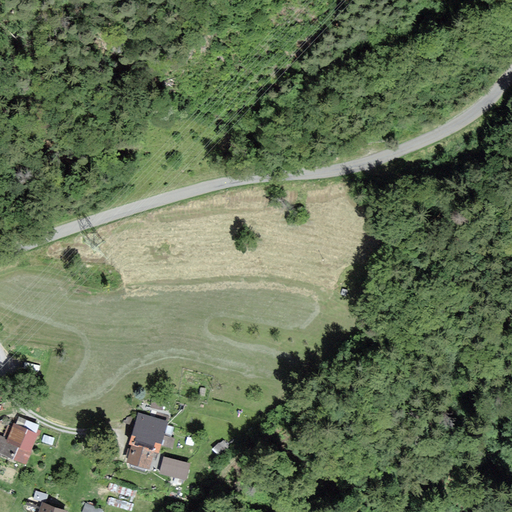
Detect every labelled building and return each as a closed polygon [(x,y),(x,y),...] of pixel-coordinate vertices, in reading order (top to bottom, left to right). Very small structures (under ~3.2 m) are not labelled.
[(170,421),(139,412),(130,443),(133,444),(129,460),(151,467),(155,452),(161,454),(170,421)] [(40,425),(20,416),(17,423),(14,422),(13,426),(9,424),(4,436),(0,434),(0,451),(27,463),(41,430),(38,429),(40,425)] [(163,453),(159,470),(187,477),(191,460),(163,453)] [(26,508),(36,511),(40,498),(44,499),(47,491),(33,487),(26,508)] [(66,511),(67,510),(45,502),(41,511),(66,511)]
